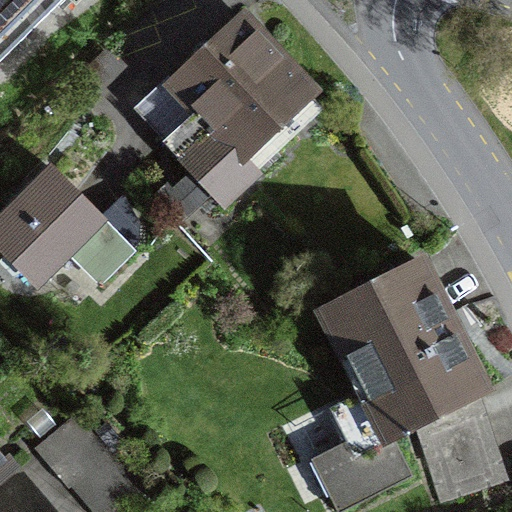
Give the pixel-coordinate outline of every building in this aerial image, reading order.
[(0,0),(0,67),(67,0),(0,0)] [(324,92),(245,7),(132,112),(190,174),(211,196),(226,212),(264,177),(249,162),(324,92)] [(74,79),(83,89),(108,64),(99,54),(74,79)] [(0,247),(5,253),(35,283),(68,250),(100,283),(133,251),(53,170),(0,222),(0,247)] [(180,227),(211,196),(190,174),(174,189),(168,182),(152,198),(180,227)] [(393,437),(430,419),(473,397),(484,392),(456,337),(446,315),(419,262),(324,309),(365,389),(329,407),(346,441),(311,459),(337,511),(340,511),(413,476),(393,437)] [(457,310),(446,315),(456,337),(472,329),(457,310)] [(502,482),(473,397),(430,419),(434,430),(418,436),(441,502),(502,482)] [(68,487),(70,485),(111,451),(76,413),(34,448),(68,487)] [(120,511),(146,490),(111,451),(70,485),(92,511),(120,511)] [(0,457),(0,478),(10,470),(0,457)]
